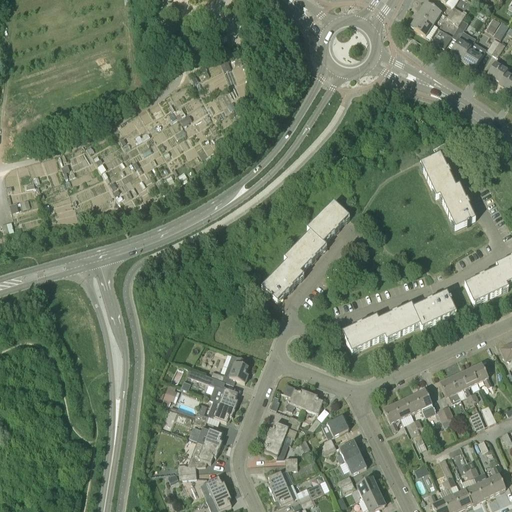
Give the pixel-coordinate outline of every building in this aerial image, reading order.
[(459,0),(435,0),(446,6),(453,11),(454,9),(459,0)] [(417,18),(433,28),(434,26),(440,17),(441,15),(425,5),(420,14),(421,14),(418,17),(417,18)] [(450,15),(462,23),(467,16),(463,13),(462,15),(458,12),(454,9),(453,11),(450,15)] [(462,23),(450,15),(447,20),(455,26),(454,27),(458,30),(462,24),(462,23)] [(426,40),(433,28),(417,18),(410,30),(426,40)] [(462,24),(458,30),(454,36),(459,39),(462,35),(467,27),(462,24)] [(224,34),(220,25),(213,28),(216,37),(224,34)] [(501,25),(499,30),(501,34),(504,36),(508,29),(501,25)] [(444,40),(438,48),(444,52),(451,40),(452,39),(445,35),(442,39),(444,40)] [(462,35),(459,39),(454,36),(452,39),(451,40),(457,44),(450,55),(462,63),(471,49),(474,45),(475,42),(462,35)] [(492,57),(499,45),(494,42),(486,54),(492,57)] [(471,49),(462,63),(461,65),(474,73),(486,53),(474,45),(471,49)] [(499,45),(492,57),(497,61),(505,49),(499,45)] [(222,71),(230,68),(227,61),(219,64),(222,71)] [(506,75),(508,73),(495,65),(487,78),(499,86),(506,75)] [(511,93),(511,78),(506,75),(499,86),(498,88),(510,96),(511,93)] [(185,121),(182,122),(179,124),(182,130),(189,127),(188,126),(185,121)] [(143,144),(141,141),(139,138),(135,140),(138,146),(143,144)] [(446,173),(440,159),(440,158),(420,167),(436,202),(440,200),(439,199),(455,192),(449,178),(450,178),(447,172),(446,173)] [(184,178),(181,179),(178,181),(182,186),(187,183),(184,178)] [(164,189),(160,182),(155,184),(159,192),(164,189)] [(467,204),(465,204),(459,190),(455,192),(439,199),(440,200),(455,233),(466,228),(467,229),(470,228),(469,226),(475,224),(468,210),(469,209),(467,204)] [(338,232),(349,221),(333,206),(307,233),(310,236),(310,235),(323,248),(334,237),(334,238),(339,233),(338,232)] [(16,207),(10,208),(12,217),(18,215),(16,207)] [(84,222),(81,214),(76,216),(78,224),(84,222)] [(326,250),(323,248),(310,235),(310,236),(284,262),(287,265),(288,264),(300,277),(311,266),(312,267),(316,263),(315,262),(326,250)] [(505,289),(506,289),(511,285),(511,260),(510,262),(510,263),(496,270),(498,273),(505,289)] [(303,279),(300,277),(288,264),(287,265),(261,291),(270,300),(269,301),(272,303),(273,302),(277,306),(288,295),(289,296),(293,292),(292,291),(303,279)] [(506,289),(505,289),(498,273),(484,279),(484,278),(478,281),(479,282),(464,289),(474,308),(508,292),(506,289)] [(450,302),(449,302),(446,297),(432,304),(432,303),(426,305),(427,306),(413,313),(420,329),(422,333),(456,317),(450,305),(452,305),(450,302)] [(420,329),(413,313),(411,309),(397,316),(396,315),(391,317),(392,318),(378,325),(385,341),(386,345),(420,329)] [(385,341),(378,325),(376,321),(362,328),(361,327),(356,329),(357,330),(342,337),(351,357),(385,341)] [(511,356),(508,349),(499,353),(509,373),(511,371),(511,356)] [(246,363),(236,360),(228,380),(245,387),(248,378),(245,377),(248,371),(243,369),(246,363)] [(471,372),(478,386),(484,383),(487,391),(492,389),(481,367),(471,372)] [(209,403),(219,407),(235,413),(238,404),(235,403),(238,397),(223,391),(225,386),(222,384),(211,380),(190,372),(187,379),(214,390),(209,403)] [(467,391),(478,386),(471,372),(460,377),(467,391)] [(224,379),(213,374),(211,380),(222,384),(224,379)] [(474,405),(471,398),(467,391),(460,377),(450,382),(457,396),(458,396),(463,393),(470,407),(474,405)] [(461,403),(458,396),(457,396),(450,382),(439,386),(450,408),(461,403)] [(188,393),(190,386),(184,384),(181,391),(188,393)] [(171,403),(175,393),(176,390),(169,387),(162,405),(169,408),(171,403)] [(303,412),(309,396),(301,393),(300,396),(294,393),(295,391),(286,388),(283,397),(291,400),(286,413),(292,415),(294,408),(303,412)] [(414,398),(421,413),(422,412),(426,421),(436,417),(425,393),(414,398)] [(309,396),(303,412),(318,417),(323,404),(316,402),(317,399),(309,396)] [(411,418),(421,413),(414,398),(404,403),(411,418)] [(400,423),(411,418),(404,403),(393,408),(400,423)] [(235,413),(219,407),(213,421),(226,426),(229,420),(231,421),(235,413)] [(395,425),(400,423),(393,408),(383,413),(393,435),(398,432),(395,425)] [(443,411),(450,426),(454,424),(453,420),(448,409),(443,411)] [(481,413),(488,429),(496,425),(488,410),(481,413)] [(444,429),(450,426),(443,411),(437,414),(444,429)] [(198,416),(196,421),(206,425),(208,419),(207,419),(198,415),(198,416)] [(468,420),(474,434),(475,435),(485,431),(478,416),(468,420)] [(288,425),(299,429),(301,424),(290,419),(288,425)] [(342,419),(333,424),(327,427),(333,440),(348,433),(342,419)] [(204,430),(206,425),(196,421),(194,426),(204,430)] [(308,432),(313,434),(320,425),(316,422),(308,432)] [(298,431),(299,429),(288,425),(286,430),(275,426),(273,433),(270,432),(267,440),(288,448),(289,448),(290,449),(293,441),(294,442),(297,434),(299,435),(300,432),(298,431)] [(204,447),(219,453),(222,445),(220,444),(222,437),(209,432),(204,447)] [(511,446),(511,445),(507,435),(502,438),(507,448),(511,446)] [(283,463),(288,448),(267,440),(264,448),(266,449),(264,456),(276,460),(276,462),(276,463),(283,463)] [(323,452),(334,447),(331,441),(320,447),(323,452)] [(417,445),(421,454),(427,452),(423,443),(417,445)] [(487,452),(483,443),(478,446),(482,455),(487,452)] [(345,465),(360,457),(354,444),(339,451),(345,465)] [(219,453),(204,447),(198,462),(191,460),(188,469),(184,468),(178,468),(179,477),(196,476),(196,470),(205,469),(207,465),(211,467),(213,460),(216,461),(219,453)] [(334,447),(323,452),(325,458),(337,452),(334,447)] [(360,457),(345,465),(352,478),(367,471),(360,457)] [(447,482),(451,490),(456,488),(453,480),(445,463),(440,465),(443,473),(447,482)] [(470,473),(473,480),(474,480),(475,479),(479,478),(475,470),(470,472),(470,473)] [(487,482),(494,497),(505,492),(495,470),(491,472),(494,479),(487,482)] [(272,497),(287,490),(280,475),(268,481),(271,487),(268,489),(272,497)] [(178,483),(176,477),(168,481),(170,486),(178,483)] [(341,490),(352,485),(349,479),(338,484),(341,490)] [(212,500),(227,494),(224,486),(221,487),(218,480),(206,486),(212,500)] [(363,503),(378,495),(372,482),(356,489),(363,503)] [(446,492),(451,490),(447,482),(442,484),(446,492)] [(483,502),(494,497),(487,482),(476,487),(483,502)] [(352,485),(341,490),(343,495),(354,490),(352,485)] [(311,502),(324,496),(320,486),(307,492),(309,497),(307,498),(299,502),(298,502),(301,507),(311,503),(311,502)] [(472,507),(483,502),(476,487),(465,492),(472,507)] [(281,510),(294,504),(287,490),(272,497),(275,504),(278,503),(281,510)] [(446,511),(460,511),(454,497),(451,490),(440,495),(443,502),(446,511)] [(465,492),(459,495),(454,497),(460,511),(461,511),(472,507),(465,492)] [(212,500),(217,511),(225,511),(231,509),(228,503),(231,502),(227,494),(212,500)] [(378,495),(363,503),(366,511),(377,511),(385,509),(378,495)] [(446,511),(443,502),(437,505),(434,497),(428,500),(433,511),(446,511)] [(304,511),(305,511),(314,508),(311,503),(301,507),(295,510),(295,511),(304,511)]
